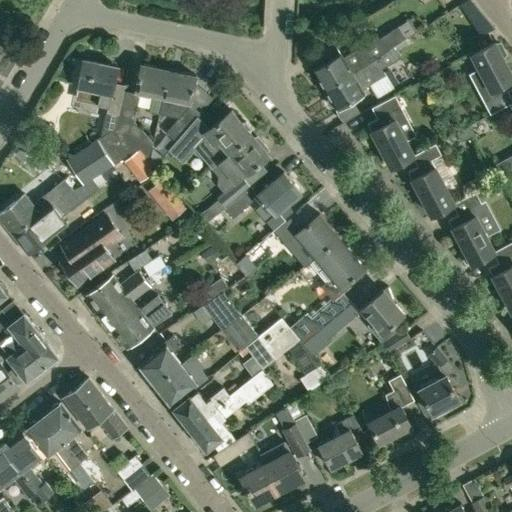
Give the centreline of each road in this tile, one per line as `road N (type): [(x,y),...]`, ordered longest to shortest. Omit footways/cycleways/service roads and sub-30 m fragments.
road 1 (residential): [(509,426),(470,335),(260,79)]
road 2 (residential): [(221,511),(87,349)]
road 3 (residential): [(260,79),(232,45),(73,4)]
road 4 (unclassified): [(345,511),(509,426)]
road 5 (residential): [(0,128),(73,4)]
road 6 (residential): [(87,349),(0,246)]
